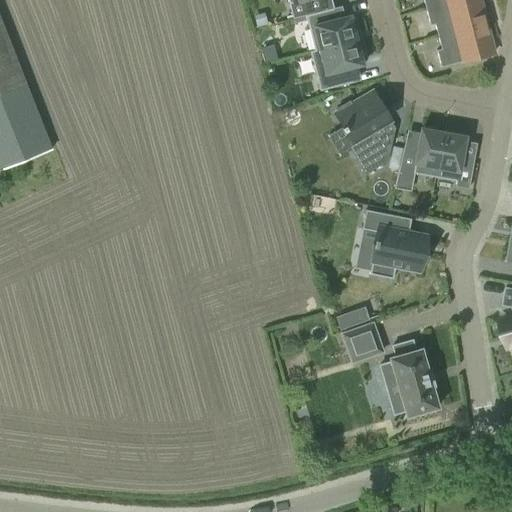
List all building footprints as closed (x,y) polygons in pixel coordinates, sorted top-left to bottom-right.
[(422,0),(425,9),(460,0),(422,0)] [(479,0),(460,0),(425,9),(429,26),(434,25),(437,37),(486,25),(479,0)] [(333,8),(305,16),(314,51),(309,52),(360,39),(355,18),(350,19),(349,17),(336,20),(333,8)] [(0,169),(51,150),(11,46),(0,18),(0,169)] [(440,50),(436,51),(440,67),(493,54),(486,25),(437,37),(440,50)] [(360,39),(309,52),(320,92),(353,84),(349,68),(362,65),(361,62),(366,61),(360,39)] [(337,112),(334,114),(342,127),(340,128),(342,132),(344,131),(354,148),(350,150),(365,174),(387,161),(390,147),(378,127),(387,122),(381,111),(383,110),(372,91),(350,104),(348,102),(336,109),(337,112)] [(401,148),(396,174),(413,177),(413,174),(434,177),(442,133),(420,129),(420,132),(416,150),(401,148)] [(442,133),(434,177),(455,181),(454,186),(468,188),(473,161),(461,158),(464,141),(464,137),(462,137),(462,134),(451,132),(450,134),(442,133)] [(365,210),(361,229),(377,232),(369,271),(369,274),(392,279),(394,267),(418,272),(425,236),(408,233),(410,219),(365,210)] [(511,311),(511,316),(500,320),(506,338),(509,337),(511,346),(511,288),(505,287),(502,306),(511,308),(511,311)] [(343,335),(352,362),(380,352),(371,326),(343,335)] [(390,362),(379,366),(388,399),(399,396),(404,412),(405,415),(406,417),(437,408),(431,386),(433,386),(428,371),(427,371),(420,349),(414,351),(413,345),(412,340),(392,346),(395,357),(389,358),(390,362)]
